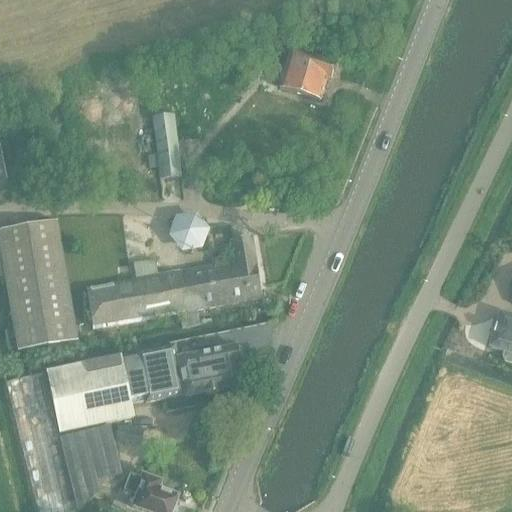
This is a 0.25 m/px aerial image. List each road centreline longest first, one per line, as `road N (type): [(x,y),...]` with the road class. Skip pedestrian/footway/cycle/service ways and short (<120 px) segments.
road 1 (secondary): [(233,511),(438,0)]
road 2 (residential): [(330,511),(511,117)]
